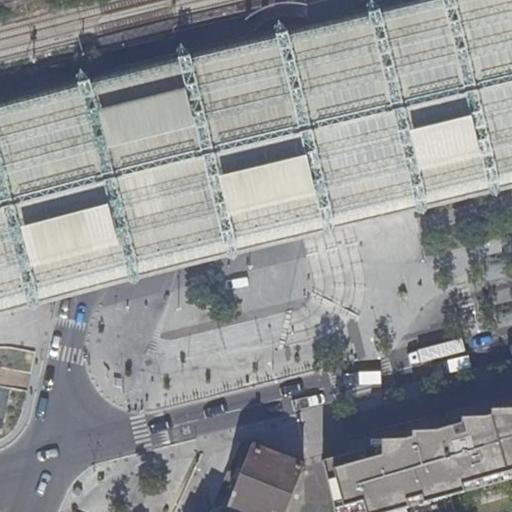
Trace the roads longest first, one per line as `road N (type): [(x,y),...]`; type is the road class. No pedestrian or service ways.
road 1 (motorway): [(511,32),(0,167)]
road 2 (motorway): [(0,254),(511,125)]
road 3 (residential): [(511,341),(39,459)]
road 4 (primary): [(142,0),(39,459)]
